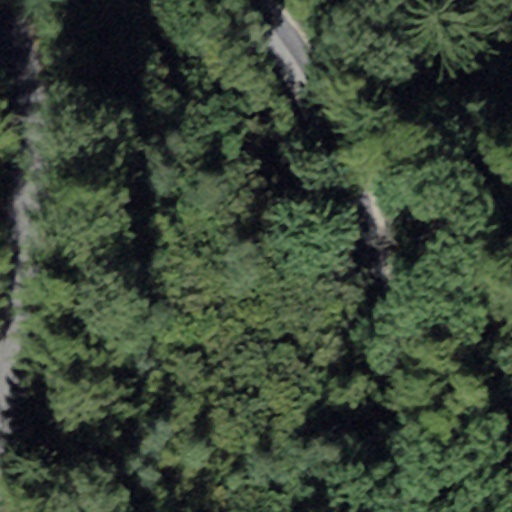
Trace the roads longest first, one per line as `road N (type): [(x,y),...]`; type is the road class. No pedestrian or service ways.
road 1 (unclassified): [(378,511),(381,266),(331,97),(272,0)]
road 2 (unclassified): [(6,0),(34,102),(41,218),(0,485)]
